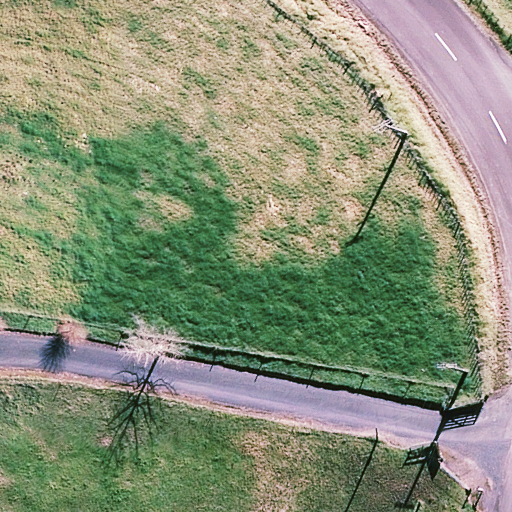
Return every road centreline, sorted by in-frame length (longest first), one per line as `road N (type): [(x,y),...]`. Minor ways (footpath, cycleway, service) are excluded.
road 1 (track): [(0,320),(23,316),(511,414)]
road 2 (residential): [(401,0),(462,65),(511,171)]
